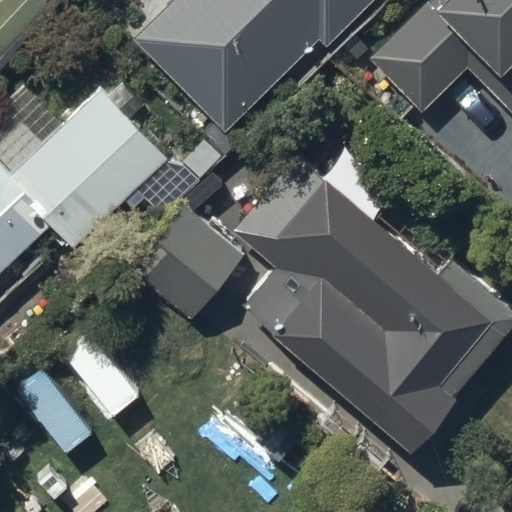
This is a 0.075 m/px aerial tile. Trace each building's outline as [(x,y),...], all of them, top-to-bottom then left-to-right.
[(171,0),(144,27),(229,113),(324,19),(330,25),(355,0),(171,0)] [(511,0),(427,0),(380,46),(427,94),(474,49),(511,88),(511,0)] [(172,145),(106,76),(14,164),(57,209),(65,218),(79,233),(172,145)] [(14,164),(0,149),(0,262),(57,209),(14,164)] [(440,262),(328,169),(286,219),(303,233),(253,294),(415,428),(511,312),(511,291),(455,244),(440,262)] [(192,195),(139,255),(195,304),(248,244),(192,195)] [(40,334),(12,352),(55,421),(83,403),(40,334)]
